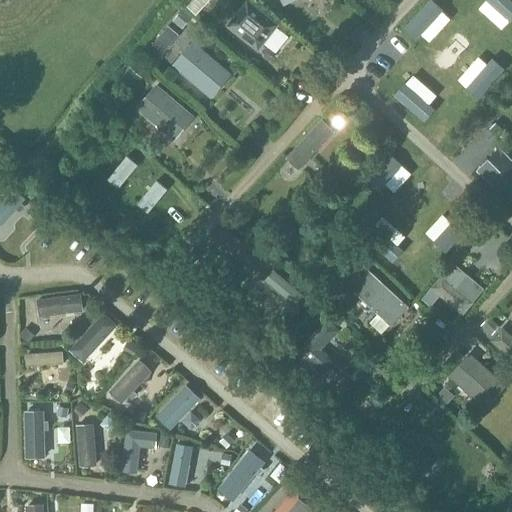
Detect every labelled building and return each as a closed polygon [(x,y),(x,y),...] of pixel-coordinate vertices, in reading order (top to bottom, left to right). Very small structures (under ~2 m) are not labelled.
[(121,0),(139,15),(149,3),(145,0),(121,0)] [(430,0),(403,30),(415,41),(442,12),(430,0)] [(511,2),(509,0),(486,0),(511,22),(511,20),(511,2)] [(247,1),(226,26),(258,51),(278,26),(247,1)] [(100,16),(111,23),(119,12),(108,4),(100,16)] [(122,16),(111,25),(122,38),(133,29),(122,16)] [(172,66),(203,92),(223,68),(193,42),(172,66)] [(492,59),(465,90),(477,100),(504,70),(492,59)] [(404,84),(393,97),(424,124),(435,111),(404,84)] [(136,109),(166,134),(186,110),(156,85),(136,109)] [(322,120),(286,158),(299,170),(334,132),(322,120)] [(511,161),(500,149),(478,171),(505,198),(511,190),(511,161)] [(390,156),(366,182),(378,192),(402,167),(390,156)] [(13,189),(0,202),(0,226),(16,209),(19,212),(24,207),(20,204),(25,199),(13,189)] [(458,218),(433,244),(445,255),(470,229),(458,218)] [(373,225),(362,237),(392,265),(403,252),(373,225)] [(449,266),(441,275),(431,287),(422,299),(431,306),(440,295),(463,315),(473,303),(448,281),(456,272),(449,266)] [(370,273),(353,292),(391,326),(408,307),(370,273)] [(321,349),(339,330),(337,328),(345,319),(335,310),(327,318),(298,350),(297,350),(287,362),(296,369),(305,357),(331,381),(342,368),(321,349)] [(83,362),(116,325),(104,314),(70,351),(83,362)] [(511,328),(511,331),(501,323),(487,339),(511,359),(511,328)] [(468,354),(448,376),(485,409),(505,386),(468,354)] [(152,372),(139,360),(109,390),(123,403),(152,372)] [(25,382),(55,380),(54,368),(24,369),(25,382)] [(155,413),(170,428),(198,399),(183,384),(155,413)] [(44,456),(44,430),(48,430),(48,422),(43,422),(43,413),(24,413),(25,457),(44,456)] [(380,444),(412,472),(431,449),(400,422),(380,444)] [(156,448),(158,433),(127,430),(123,470),(137,472),(140,446),(156,448)] [(193,449),(177,445),(169,486),(185,489),(193,449)] [(224,502),(235,511),(264,479),(254,469),(224,502)] [(301,484),(276,511),(321,511),(327,506),(301,484)] [(511,511),(511,495),(497,511),(511,511)]
